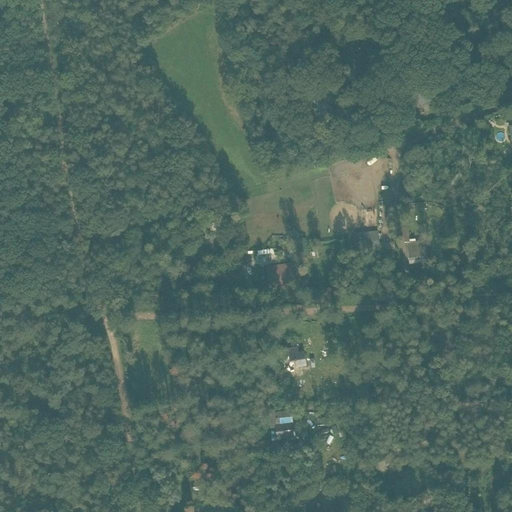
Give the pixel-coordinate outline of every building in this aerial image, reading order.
[(435,3),(421,9),(431,31),(445,25),(435,3)] [(372,46),(353,41),(348,55),(357,58),(356,63),(366,66),(372,46)] [(433,102),(426,84),(423,85),(421,82),(415,84),(417,88),(412,89),(420,108),(433,102)] [(299,97),(316,129),(334,120),(331,114),(334,112),(320,86),(299,97)] [(489,116),(485,121),(491,127),(495,122),(489,116)] [(30,156),(31,161),(43,159),(40,134),(32,136),(35,153),(36,153),(37,155),(30,156)] [(210,218),(208,219),(211,232),(223,229),(224,233),(235,231),(231,215),(225,216),(225,215),(219,216),(218,211),(209,213),(210,218)] [(406,243),(409,265),(425,263),(423,241),(414,242),(414,240),(409,240),(407,224),(399,225),(400,232),(401,232),(402,239),(400,239),(401,244),(406,243)] [(353,235),(355,254),(379,251),(378,232),(353,235)] [(271,249),(260,250),(262,264),(272,263),(271,249)] [(305,261),(317,259),(317,252),(304,254),(305,261)] [(251,262),(247,256),(240,261),(245,267),(251,262)] [(271,266),(274,289),(293,286),(290,264),(271,266)] [(456,335),(440,332),(435,351),(452,355),(456,335)] [(333,345),(321,348),(324,358),(332,355),(332,357),(336,356),(333,345)] [(288,354),(282,355),(283,362),(284,362),(285,364),(289,363),(290,368),(296,367),(297,369),(307,367),(304,352),(298,353),(297,346),(288,348),(288,354)] [(155,349),(139,354),(141,361),(142,368),(141,368),(142,374),(147,373),(147,381),(152,380),(152,387),(156,387),(156,390),(172,388),(169,367),(163,367),(161,354),(159,355),(155,349)] [(275,413),(268,414),(270,429),(275,429),(277,440),(300,437),(299,423),(293,424),(292,411),(275,413)] [(259,432),(251,432),(251,442),(252,442),(252,451),(265,451),(265,441),(259,442),(259,432)]
